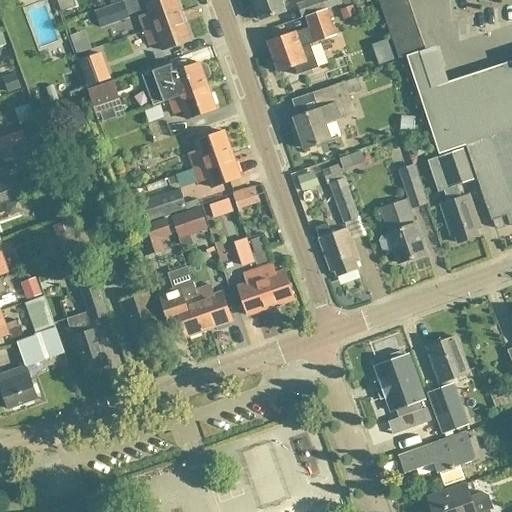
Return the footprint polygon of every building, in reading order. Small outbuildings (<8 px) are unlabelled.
[(143,33),(181,20),(173,0),(161,0),(144,6),(147,15),(138,19),(143,33)] [(250,0),(253,8),(250,9),(248,13),(251,20),(254,21),(257,20),(257,21),(282,13),(278,1),(281,0),(250,0)] [(304,18),(325,11),(324,10),(340,4),(338,0),(310,0),(294,6),(299,20),(304,18)] [(381,15),(406,7),(403,0),(384,0),(377,3),(381,15)] [(122,2),(92,13),(99,30),(128,19),(122,2)] [(351,7),(338,12),(342,22),(355,17),(351,7)] [(406,7),(381,15),(385,27),(410,19),(406,7)] [(325,11),(304,18),(310,33),(295,38),(294,34),(266,44),(276,73),(291,68),(294,76),(315,69),(307,47),(327,40),(328,40),(335,38),(329,22),(325,11)] [(414,31),(410,19),(385,27),(389,39),(414,31)] [(181,20),(143,33),(148,47),(158,44),(161,52),(189,42),(181,20)] [(414,31),(389,39),(393,51),(418,43),(414,31)] [(422,55),(418,43),(393,51),(397,63),(404,61),(422,55)] [(511,65),(434,92),(422,55),(404,61),(437,158),(464,149),(490,225),(505,220),(508,229),(511,228),(511,65)] [(196,64),(185,69),(182,61),(145,75),(150,89),(145,91),(151,107),(205,88),(202,80),(206,79),(207,75),(205,68),(201,66),(197,68),(196,64)] [(13,76),(0,80),(0,84),(4,96),(18,91),(13,76)] [(123,119),(111,83),(85,92),(95,121),(97,127),(123,119)] [(205,88),(151,107),(151,108),(168,102),(172,115),(182,112),(185,121),(213,111),(205,88)] [(321,116),(313,93),(311,94),(317,111),(293,119),(303,151),(328,142),(323,128),(319,116),(321,116)] [(163,121),(158,107),(141,113),(147,127),(163,121)] [(399,118),(398,133),(412,134),(413,119),(399,118)] [(37,127),(20,132),(0,138),(0,153),(23,145),(28,160),(39,156),(48,153),(37,127)] [(191,170),(230,156),(221,133),(193,143),(196,152),(186,156),(191,170)] [(440,162),(450,192),(473,184),(463,154),(440,162)] [(230,156),(191,170),(196,184),(207,180),(210,189),(238,179),(230,156)] [(313,173),(295,179),(301,193),(318,187),(313,173)] [(409,211),(425,206),(416,178),(400,184),(409,211)] [(358,220),(357,219),(343,180),(327,186),(341,226),(358,220)] [(0,204),(20,198),(14,181),(0,186),(0,204)] [(184,209),(177,190),(139,204),(146,223),(184,209)] [(29,210),(37,207),(33,197),(25,200),(29,210)] [(232,197),(212,206),(218,222),(239,213),(232,197)] [(460,200),(446,204),(438,207),(450,241),(454,240),(455,245),(475,239),(473,233),(477,231),(466,198),(460,200)] [(386,234),(387,235),(379,238),(377,242),(381,253),(385,256),(393,253),(397,265),(423,256),(412,225),(404,201),(378,210),(386,234)] [(198,209),(169,219),(176,242),(205,232),(198,209)] [(169,238),(164,220),(135,229),(145,258),(162,252),(158,241),(169,238)] [(80,253),(68,221),(51,227),(63,260),(80,253)] [(345,231),(329,236),(325,226),(313,230),(317,241),(329,275),(333,274),(335,279),(355,272),(353,266),(357,264),(345,231)] [(253,257),(265,252),(260,238),(248,243),(253,257)] [(241,270),(254,266),(246,242),(232,247),(241,270)] [(104,251),(90,255),(101,289),(115,284),(104,251)] [(254,270),(268,310),(291,302),(281,273),(272,276),(268,265),(254,270)] [(166,275),(172,292),(156,297),(167,330),(179,326),(184,339),(207,331),(193,291),(185,268),(166,275)] [(268,310),(254,270),(240,274),(244,285),(235,288),(246,318),(268,310)] [(39,298),(33,280),(18,285),(25,303),(39,298)] [(105,317),(98,297),(94,285),(78,289),(90,322),(105,317)] [(211,297),(207,286),(193,291),(207,331),(230,323),(220,294),(211,297)] [(160,339),(150,310),(144,293),(117,303),(133,348),(136,347),(139,354),(159,348),(156,340),(160,339)] [(33,338),(52,331),(41,299),(22,306),(33,338)] [(4,328),(0,317),(0,339),(7,337),(9,341),(19,337),(15,324),(4,328)] [(78,318),(66,322),(84,375),(106,367),(94,331),(84,334),(78,318)] [(272,321),(250,328),(257,349),(279,342),(272,321)] [(14,345),(23,368),(0,376),(0,392),(7,411),(35,400),(27,378),(43,373),(40,363),(62,355),(53,331),(52,331),(33,338),(14,345)] [(454,339),(424,350),(438,386),(468,375),(454,339)] [(373,369),(378,383),(372,385),(379,403),(385,401),(389,414),(394,412),(397,420),(420,412),(416,404),(422,402),(405,357),(401,359),(399,353),(375,362),(377,367),(373,369)] [(451,386),(426,396),(441,436),(467,426),(451,386)] [(475,462),(468,441),(465,434),(395,458),(402,476),(431,465),(435,476),(438,475),(442,489),(463,481),(458,468),(475,462)] [(488,511),(492,511),(487,497),(481,494),(469,499),(463,484),(424,498),(428,511),(488,511)] [(99,511),(95,501),(65,511),(99,511)]
